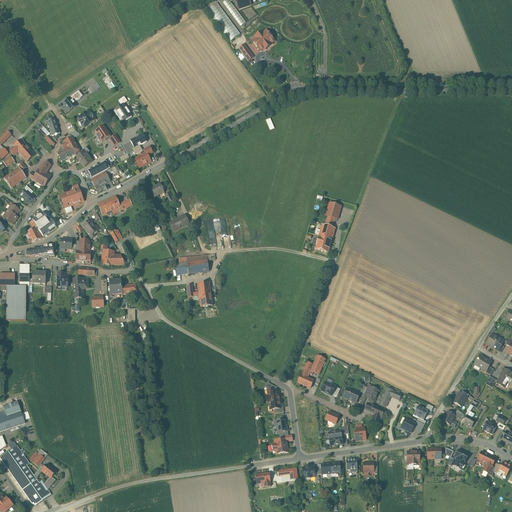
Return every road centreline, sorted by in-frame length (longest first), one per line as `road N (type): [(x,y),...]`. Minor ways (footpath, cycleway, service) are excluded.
road 1 (residential): [(91,203),(288,95),(511,90)]
road 2 (residential): [(9,252),(132,271),(166,320),(289,390),(299,458)]
road 3 (residential): [(299,458),(145,480),(54,511)]
road 4 (residential): [(428,440),(299,458)]
